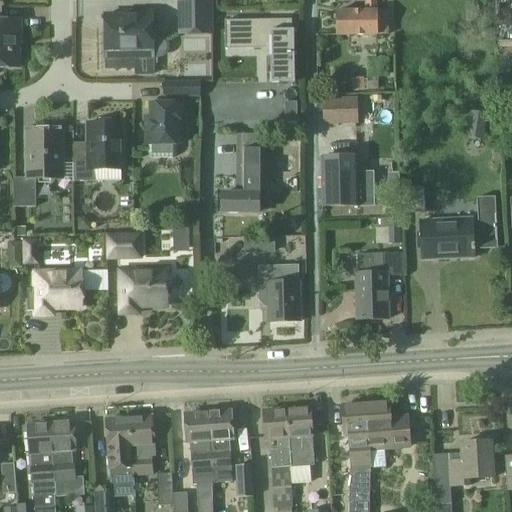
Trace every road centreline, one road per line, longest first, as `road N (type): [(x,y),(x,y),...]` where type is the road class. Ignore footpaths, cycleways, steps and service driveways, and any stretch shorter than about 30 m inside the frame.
road 1 (residential): [(315,368),(309,0)]
road 2 (tertiary): [(0,382),(315,368)]
road 3 (tertiary): [(315,368),(511,357)]
